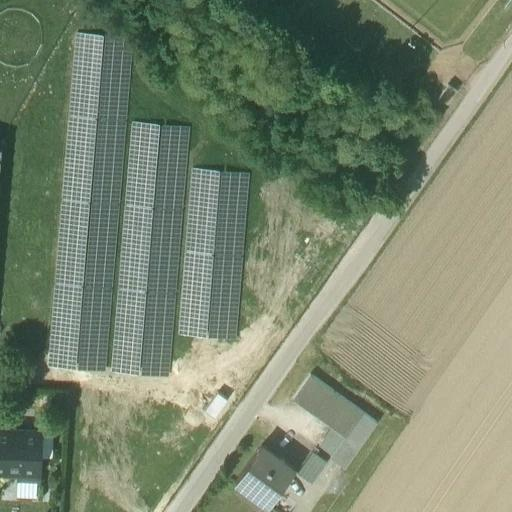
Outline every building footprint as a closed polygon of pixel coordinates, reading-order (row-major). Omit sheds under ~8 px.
[(447,86),(438,98),(446,104),(455,92),(447,86)] [(376,422),(309,373),(292,398),(344,436),(358,446),(376,422)] [(43,433),(0,430),(0,474),(41,477),(43,433)] [(358,446),(344,436),(330,456),(344,466),(358,446)] [(293,468),(261,444),(235,480),(268,504),(293,468)] [(312,451),(297,472),(311,482),(326,461),(312,451)]
